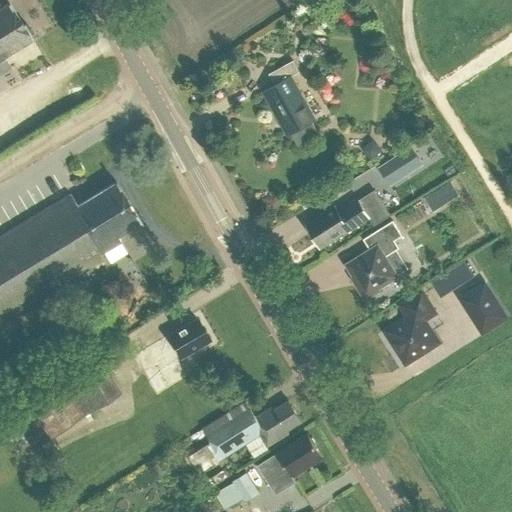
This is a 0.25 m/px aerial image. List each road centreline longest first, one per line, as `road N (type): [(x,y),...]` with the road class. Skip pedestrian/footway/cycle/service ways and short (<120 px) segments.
road 1 (secondary): [(392,511),(98,0)]
road 2 (track): [(142,77),(0,165)]
